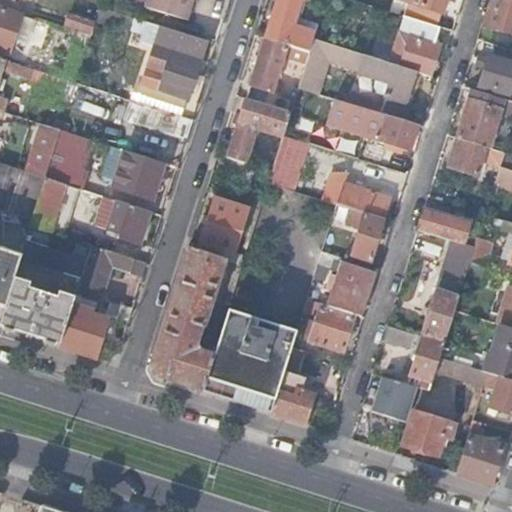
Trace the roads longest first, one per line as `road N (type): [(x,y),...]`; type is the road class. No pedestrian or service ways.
road 1 (residential): [(477,0),(324,481)]
road 2 (residential): [(252,0),(119,415)]
road 3 (primary): [(0,446),(212,511)]
road 4 (primary): [(324,481),(119,415)]
road 5 (primary): [(119,415),(0,374)]
